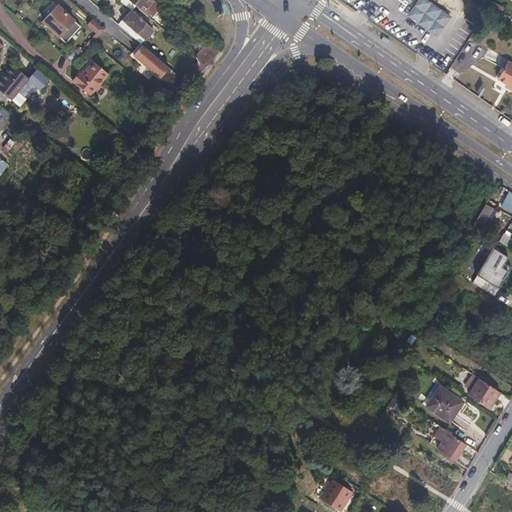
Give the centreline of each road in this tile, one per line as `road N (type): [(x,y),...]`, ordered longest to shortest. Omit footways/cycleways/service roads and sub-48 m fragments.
road 1 (residential): [(0,408),(205,121)]
road 2 (primary): [(511,143),(302,0)]
road 3 (residential): [(205,121),(296,52),(380,83)]
road 4 (primary): [(380,83),(511,171)]
road 5 (residential): [(237,0),(243,31),(205,121)]
road 6 (residential): [(205,121),(281,17)]
